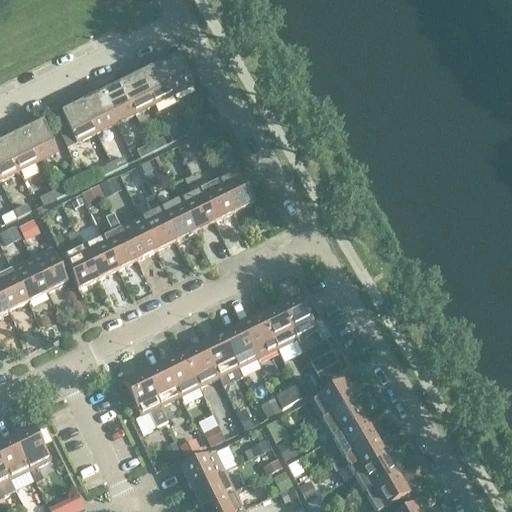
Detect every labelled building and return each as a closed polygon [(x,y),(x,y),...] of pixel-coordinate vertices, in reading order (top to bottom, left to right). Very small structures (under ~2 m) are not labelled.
[(193,88),(178,57),(158,67),(173,98),(193,88)] [(173,98),(158,67),(139,77),(154,108),(173,98)] [(154,108),(139,77),(119,86),(134,117),(154,108)] [(134,117),(119,86),(100,96),(115,127),(134,117)] [(115,127),(100,96),(80,105),(96,136),(115,127)] [(96,136),(80,105),(60,115),(66,126),(76,146),(96,136)] [(201,121),(187,128),(191,136),(205,129),(201,121)] [(42,124),(22,134),(37,165),(57,155),(42,124)] [(66,126),(57,131),(67,150),(76,146),(66,126)] [(191,136),(187,128),(174,134),(178,142),(191,136)] [(214,132),(201,139),(206,149),(219,143),(214,132)] [(37,165),(22,134),(3,143),(18,174),(37,165)] [(162,140),(149,147),(153,155),(166,148),(162,140)] [(0,183),(18,174),(3,143),(0,144),(0,183)] [(153,155),(149,147),(136,153),(140,161),(153,155)] [(123,159),(110,166),(114,174),(127,167),(123,159)] [(147,164),(139,168),(144,177),(151,173),(147,164)] [(114,174),(110,166),(97,172),(101,180),(114,174)] [(237,173),(217,182),(233,216),(253,206),(237,173)] [(198,175),(191,179),(195,188),(203,184),(198,175)] [(195,188),(191,179),(183,183),(188,192),(195,188)] [(113,181),(100,187),(106,200),(119,193),(113,181)] [(233,216),(217,182),(197,192),(214,226),(233,216)] [(65,188),(52,194),(56,202),(69,196),(65,188)] [(214,226),(197,192),(178,201),(194,235),(214,226)] [(56,202),(52,194),(39,201),(43,208),(56,202)] [(152,198),(145,202),(149,211),(156,207),(152,198)] [(80,201),(71,205),(74,211),(83,206),(80,201)] [(194,235),(178,201),(158,211),(175,245),(194,235)] [(26,207),(13,213),(17,221),(30,215),(26,207)] [(175,245),(158,211),(139,221),(156,254),(175,245)] [(17,221),(13,213),(0,219),(4,227),(17,221)] [(118,226),(113,217),(106,221),(110,230),(118,226)] [(156,254),(139,221),(120,230),(136,264),(156,254)] [(32,223),(20,229),(27,243),(39,238),(32,223)] [(14,230),(0,236),(0,237),(6,249),(20,242),(14,230)] [(136,264),(120,230),(100,239),(117,273),(136,264)] [(79,245),(75,236),(67,240),(71,249),(79,245)] [(117,273),(100,239),(81,249),(97,283),(117,273)] [(97,283),(81,249),(61,259),(77,292),(97,283)] [(67,286),(51,252),(30,262),(47,295),(67,286)] [(47,295),(30,262),(11,271),(27,305),(47,295)] [(27,305),(11,271),(0,276),(0,298),(8,314),(27,305)] [(300,300),(279,310),(296,343),(316,333),(300,300)] [(296,343),(279,310),(260,319),(276,353),(296,343)] [(276,353),(260,319),(241,329),(257,362),(276,353)] [(257,362),(241,329),(222,339),(238,372),(257,362)] [(238,372),(222,339),(202,348),(219,382),(221,380),(224,379),(225,379),(228,377),(238,372)] [(326,344),(304,356),(322,388),(344,375),(326,344)] [(219,382),(202,348),(183,357),(199,391),(208,387),(219,382)] [(199,391),(183,357),(163,367),(179,400),(199,391)] [(179,400),(163,367),(144,376),(160,410),(179,400)] [(160,410),(144,376),(123,386),(140,420),(149,415),(156,429),(167,424),(160,410)] [(353,404),(342,385),(309,404),(321,423),(353,404)] [(303,387),(296,390),(301,400),(311,395),(308,389),(303,387)] [(294,389),(276,399),(282,412),(300,401),(294,389)] [(275,401),(261,408),(266,420),(281,413),(275,401)] [(364,423),(353,404),(321,423),(332,442),(364,423)] [(247,415),(237,420),(244,433),(253,428),(247,415)] [(375,441),(364,423),(332,442),(343,460),(375,441)] [(33,430),(13,440),(29,474),(49,464),(33,430)] [(217,431),(204,438),(209,449),(223,442),(217,431)] [(284,433),(271,440),(276,449),(289,442),(284,433)] [(29,474),(13,440),(0,446),(0,463),(10,483),(29,474)] [(386,460),(375,441),(343,460),(330,468),(335,475),(347,467),(354,479),(386,460)] [(290,442),(276,450),(285,464),(298,456),(290,442)] [(194,443),(180,450),(186,460),(199,454),(194,443)] [(265,444),(243,454),(247,463),(269,452),(265,444)] [(174,445),(164,450),(172,467),(182,462),(174,445)] [(180,471),(190,492),(224,475),(214,455),(180,471)] [(397,478),(386,460),(354,479),(365,497),(397,478)] [(15,494),(10,483),(0,463),(0,503),(4,502),(3,500),(15,494)] [(276,464),(262,471),(266,478),(280,471),(276,464)] [(297,464),(288,469),(294,480),(303,475),(297,464)] [(38,474),(31,477),(35,486),(43,483),(38,474)] [(233,494),(224,475),(190,492),(200,511),(233,494)] [(284,476),(272,482),(280,495),(291,490),(284,476)] [(384,511),(409,498),(397,478),(365,497),(373,511),(384,511)] [(310,485),(299,491),(307,505),(317,499),(310,485)] [(291,491),(279,498),(285,507),(296,500),(291,491)] [(241,511),(233,494),(200,511),(241,511)] [(325,511),(319,500),(308,506),(311,511),(325,511)]
